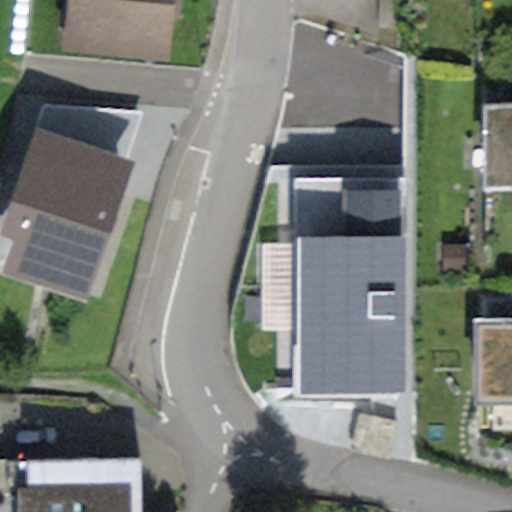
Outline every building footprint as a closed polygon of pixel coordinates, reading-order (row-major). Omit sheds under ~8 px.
[(159,0),(81,0),(78,35),(155,43),(159,0)] [(511,107),(488,108),(488,181),(511,180),(511,107)] [(117,166),(34,138),(0,239),(0,253),(79,280),(117,166)] [(405,293),(291,274),(271,396),(385,415),(405,293)] [(511,322),(479,322),(479,395),(511,395),(511,322)] [(141,460),(0,459),(0,511),(140,511),(141,491),(141,460)]
